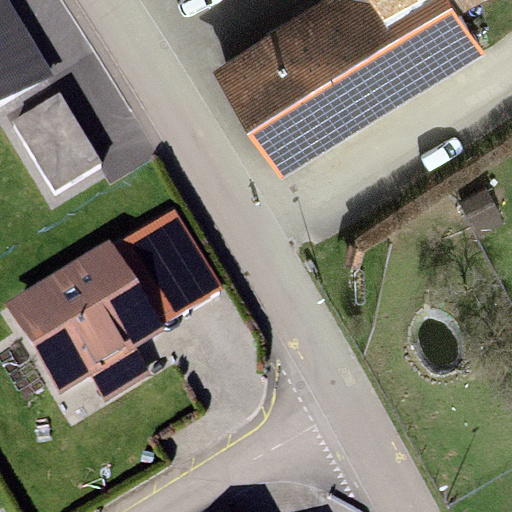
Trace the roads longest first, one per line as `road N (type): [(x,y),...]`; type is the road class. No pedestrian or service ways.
road 1 (residential): [(106,0),(349,403)]
road 2 (residential): [(168,511),(349,403)]
road 3 (residential): [(349,403),(407,511)]
